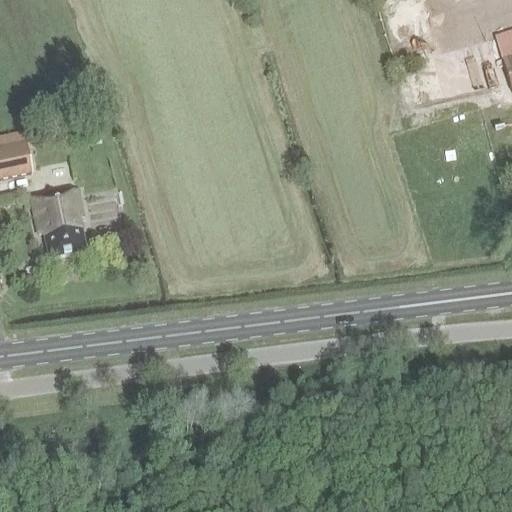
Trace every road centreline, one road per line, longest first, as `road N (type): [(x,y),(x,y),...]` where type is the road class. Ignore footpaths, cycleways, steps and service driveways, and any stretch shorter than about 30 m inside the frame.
road 1 (primary): [(0,357),(511,293)]
road 2 (unclassified): [(0,390),(511,329)]
